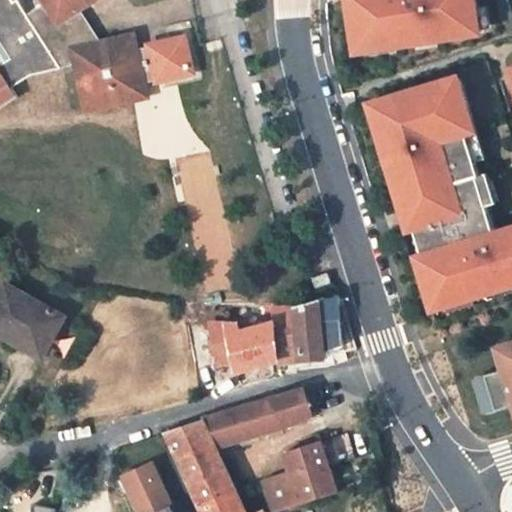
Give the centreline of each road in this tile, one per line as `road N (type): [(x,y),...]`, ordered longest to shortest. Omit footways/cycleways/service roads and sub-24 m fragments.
road 1 (residential): [(0,464),(385,357)]
road 2 (secondary): [(385,357),(295,62),(290,0)]
road 3 (secondary): [(457,480),(385,357)]
